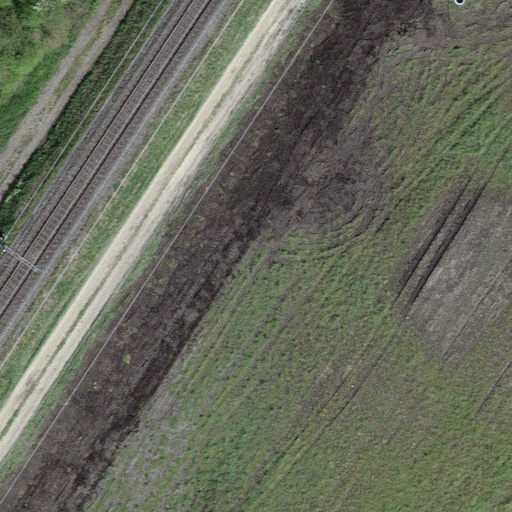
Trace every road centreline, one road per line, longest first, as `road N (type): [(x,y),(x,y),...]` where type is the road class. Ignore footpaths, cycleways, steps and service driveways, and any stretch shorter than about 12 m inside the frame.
road 1 (track): [(299,0),(0,461)]
road 2 (track): [(0,167),(120,0)]
